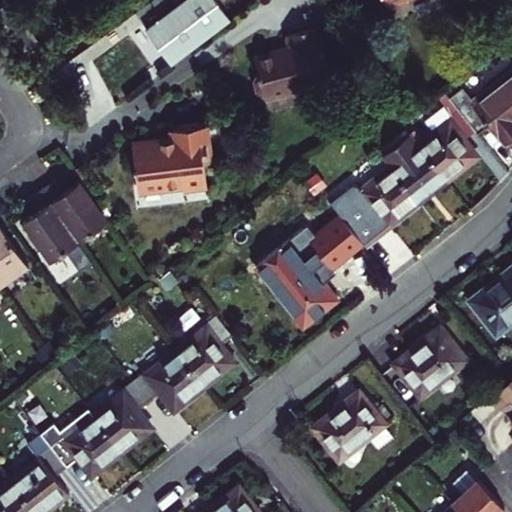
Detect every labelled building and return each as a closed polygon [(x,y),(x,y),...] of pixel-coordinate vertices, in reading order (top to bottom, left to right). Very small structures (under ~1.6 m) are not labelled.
[(228,27),(207,0),(155,0),(131,18),(156,52),(169,70),(228,27)] [(391,0),(396,10),(416,2),(414,0),(391,0)] [(318,28),(289,35),(293,49),(255,59),(258,72),(260,77),(256,81),(259,92),(270,99),(333,81),(318,28)] [(511,65),(499,76),(511,92),(511,65)] [(511,92),(499,76),(457,107),(474,129),(477,132),(489,123),(505,143),(511,137),(511,92)] [(448,96),(442,102),(450,112),(416,139),(447,179),(466,164),(476,156),(463,138),(474,129),(457,107),(448,96)] [(416,139),(406,124),(377,146),(388,161),(418,201),(430,192),(447,179),(416,139)] [(160,141),(160,138),(134,140),(135,152),(135,164),(132,164),(133,170),(136,170),(137,188),(183,185),(183,192),(205,190),(203,164),(209,164),(206,127),(174,129),(175,140),(160,141)] [(403,213),(418,201),(388,161),(345,193),(364,216),(376,207),(389,224),(403,213)] [(104,226),(76,185),(66,192),(57,198),(49,185),(37,193),(74,247),(104,226)] [(74,247),(37,193),(23,203),(33,216),(26,220),(17,226),(45,266),(74,247)] [(0,286),(21,272),(0,241),(0,286)] [(290,248),(265,267),(301,314),(309,324),(341,300),(305,254),(298,259),(290,248)] [(469,306),(495,339),(511,326),(511,274),(496,286),(469,306)] [(236,339),(220,319),(209,327),(213,332),(181,356),(206,389),(226,374),(238,365),(225,348),(236,339)] [(393,368),(420,403),(465,368),(438,334),(415,351),(393,368)] [(206,389),(181,356),(154,378),(150,374),(138,384),(154,404),(166,395),(178,410),(190,402),(206,389)] [(511,380),(487,403),(493,409),(511,391),(511,380)] [(154,404),(138,384),(126,393),(129,397),(98,420),(123,453),(144,437),(154,429),(141,414),(154,404)] [(511,430),(511,447),(509,450),(511,452),(511,391),(493,409),(509,427),(511,430)] [(336,414),(312,432),(338,465),(382,430),(378,427),(370,415),(356,398),(336,414)] [(370,415),(378,427),(387,420),(378,409),(370,415)] [(123,453),(98,420),(70,442),(67,438),(53,448),(69,470),(83,459),(96,475),(107,466),(123,453)] [(15,484),(35,511),(47,511),(56,506),(72,493),(60,477),(69,470),(53,448),(43,456),(46,460),(15,484)] [(461,497),(448,508),(451,511),(500,511),(466,475),(452,487),(461,497)] [(0,511),(35,511),(15,484),(0,495),(0,511)] [(247,511),(234,494),(213,510),(210,511),(247,511)]
